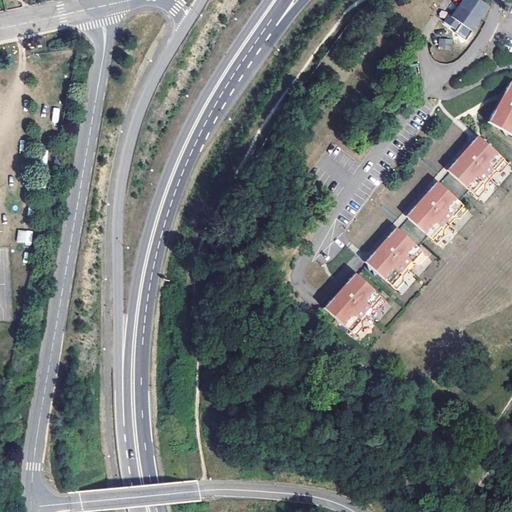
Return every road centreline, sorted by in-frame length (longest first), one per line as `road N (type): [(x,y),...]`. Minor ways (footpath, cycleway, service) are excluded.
road 1 (unclassified): [(100,6),(103,53),(30,506)]
road 2 (primary): [(268,0),(200,102),(163,181),(136,281),(125,427)]
road 3 (primary): [(156,511),(141,395),(144,319),(170,203),(218,97)]
road 4 (primary): [(182,30),(144,97),(118,197),(125,427)]
road 5 (residential): [(497,0),(471,56),(430,83),(307,246),(300,267),(310,295)]
road 6 (unclassified): [(30,506),(235,489),(321,497),(354,511)]
road 7 (primary): [(218,97),(305,0)]
